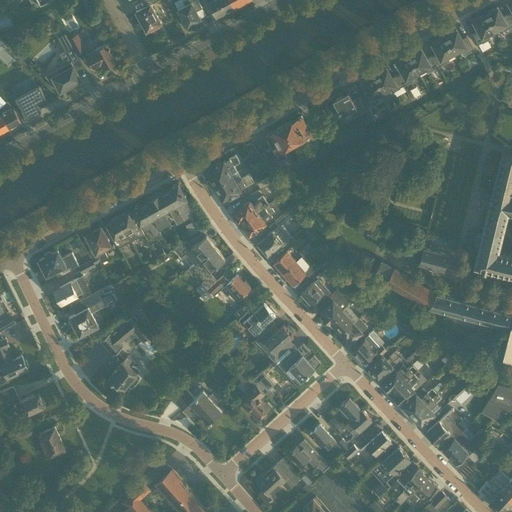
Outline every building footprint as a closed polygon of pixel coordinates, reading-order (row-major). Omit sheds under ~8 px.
[(136,11),(143,23),(147,30),(149,29),(151,32),(160,26),(158,24),(161,22),(151,4),(157,0),(142,0),(145,6),(136,11)] [(178,9),(187,26),(201,18),(197,11),(202,7),(198,0),(182,0),(183,0),(185,5),(178,9)] [(226,12),(219,0),(207,0),(208,2),(216,17),(226,12)] [(219,0),(226,12),(235,7),(230,0),(219,0)] [(486,14),(494,30),(501,27),(504,30),(511,25),(511,20),(508,13),(503,16),(497,7),(487,12),(488,13),(486,14)] [(478,30),(473,33),(479,44),(489,38),(488,34),(494,30),(486,14),(484,15),(483,15),(473,20),(478,30)] [(445,37),(453,53),(460,50),(464,54),(474,48),(467,36),(462,39),(456,29),(446,35),(447,36),(445,37)] [(65,50),(72,46),(65,33),(58,37),(65,50)] [(77,53),(85,49),(77,34),(69,38),(77,53)] [(453,53),(445,37),(443,38),(442,37),(432,43),(437,52),(432,55),(438,67),(440,71),(444,69),(441,65),(448,61),(447,57),(453,53)] [(87,54),(94,67),(101,63),(104,67),(117,60),(107,42),(94,50),(87,54)] [(438,67),(432,55),(427,58),(421,49),(411,54),(412,55),(410,56),(419,73),(425,69),(428,73),(438,67)] [(419,73),(410,56),(408,57),(407,57),(397,62),(402,72),(397,75),(403,86),(414,80),(413,76),(419,73)] [(55,86),(56,85),(60,93),(82,81),(71,61),(45,75),(55,86)] [(403,86),(397,75),(392,77),(386,68),(376,73),(377,74),(375,75),(384,92),(389,89),(393,92),(403,86)] [(384,92),(375,75),(372,77),(372,76),(362,81),(367,91),(361,94),(369,107),(379,101),(378,95),(384,92)] [(34,103),(45,96),(39,84),(15,97),(20,105),(20,104),(22,108),(26,117),(38,110),(34,103)] [(353,99),(349,93),(348,90),(346,92),(345,91),(326,101),(325,100),(325,101),(329,109),(330,108),(329,107),(336,104),(342,115),(342,114),(350,109),(354,116),(354,117),(367,110),(359,95),(353,99)] [(8,100),(0,104),(0,110),(2,113),(10,128),(22,122),(14,107),(8,100)] [(0,133),(10,128),(2,113),(0,110),(0,133)] [(291,121),(283,125),(294,144),(302,139),(301,138),(306,136),(308,140),(321,133),(316,124),(310,127),(307,122),(305,123),(304,121),(301,115),(296,118),(296,119),(291,121)] [(286,148),(294,144),(283,125),(276,129),(277,129),(272,132),(271,132),(266,135),(269,140),(271,142),(268,143),(271,148),(266,152),(271,161),(281,155),(278,151),(285,147),(286,148)] [(246,145),(250,154),(251,155),(257,152),(252,142),(246,145)] [(511,154),(502,152),(500,159),(498,158),(497,162),(499,162),(491,194),(485,192),(484,195),(482,202),(486,203),(485,206),(488,207),(482,234),(477,233),(476,235),(474,234),(474,238),(476,238),(474,245),(479,246),(474,266),(511,275),(511,154)] [(213,183),(214,185),(233,173),(229,167),(239,161),(235,154),(221,162),(220,161),(212,165),(213,167),(207,170),(211,176),(210,178),(210,180),(211,182),(213,183)] [(214,185),(215,186),(215,188),(215,190),(217,192),(220,192),(223,198),(229,194),(230,196),(238,192),(237,190),(250,182),(254,180),(250,173),(237,180),(233,173),(214,185)] [(265,186),(276,179),(273,173),(259,181),(257,182),(260,187),(262,186),(263,187),(265,186)] [(171,187),(166,190),(183,220),(188,216),(180,201),(186,198),(185,197),(186,195),(185,193),(183,193),(178,184),(177,184),(174,184),(172,185),(171,187)] [(279,196),(284,193),(285,192),(282,188),(276,192),(279,196)] [(183,220),(166,190),(161,193),(158,193),(154,195),(163,211),(170,207),(178,222),(183,220)] [(149,200),(144,202),(160,232),(166,229),(162,221),(168,219),(163,211),(154,195),(151,197),(149,200)] [(243,221),(268,203),(262,195),(258,198),(260,200),(253,205),(250,200),(233,211),(234,213),(234,214),(237,218),(238,218),(239,219),(241,218),(243,221)] [(278,202),(276,199),(275,198),(268,203),(243,221),(246,224),(244,226),(245,227),(244,228),(247,232),(248,232),(249,234),(266,222),(262,217),(269,213),(270,215),(275,212),(271,207),(278,202)] [(145,231),(151,227),(155,235),(160,232),(144,202),(139,205),(137,205),(135,206),(134,208),(132,209),(135,213),(145,231)] [(275,221),(279,226),(274,230),(273,230),(257,243),(267,254),(282,242),(285,245),(293,238),(281,224),(288,218),(289,219),(298,211),(293,205),(275,221)] [(116,216),(117,217),(130,239),(135,236),(136,238),(146,233),(145,231),(135,213),(131,215),(129,211),(125,213),(124,211),(116,216)] [(130,239),(117,217),(116,216),(109,220),(110,221),(106,223),(119,247),(131,241),(130,239)] [(192,221),(186,224),(191,234),(197,231),(192,221)] [(96,253),(101,262),(109,258),(104,249),(111,245),(101,226),(91,231),(92,233),(88,236),(87,234),(86,234),(89,239),(83,242),(82,241),(90,257),(96,253)] [(187,251),(197,263),(197,264),(216,247),(206,235),(191,248),(187,251)] [(186,240),(181,243),(175,247),(178,252),(190,246),(186,240)] [(303,256),(309,251),(313,247),(309,242),(299,251),(303,256)] [(202,283),(208,290),(210,288),(218,281),(217,280),(212,274),(210,271),(225,259),(216,247),(197,264),(197,263),(193,266),(205,280),(202,283)] [(449,254),(424,247),(419,263),(444,270),(449,254)] [(162,248),(156,251),(159,258),(166,254),(162,248)] [(57,276),(57,277),(79,265),(72,252),(62,257),(58,250),(51,253),(50,251),(44,254),(45,257),(39,260),(46,274),(54,270),(54,271),(56,270),(59,275),(57,276)] [(283,272),(296,261),(287,250),(274,262),(275,263),(279,267),(278,267),(279,268),(279,267),(283,272)] [(96,253),(90,257),(91,259),(79,266),(82,273),(96,265),(101,262),(96,253)] [(511,313),(459,300),(452,298),(452,296),(448,295),(448,297),(437,294),(381,260),(373,274),(412,298),(408,305),(414,309),(419,302),(427,307),(507,328),(511,313)] [(301,276),(305,279),(305,280),(313,272),(318,268),(314,263),(305,271),(296,261),(283,272),(288,277),(288,278),(292,282),(291,282),(292,282),(293,283),(301,276)] [(318,268),(313,272),(318,278),(328,269),(324,264),(323,264),(323,263),(318,268)] [(237,274),(229,282),(223,275),(217,280),(218,281),(210,288),(208,290),(213,295),(221,288),(227,295),(233,290),(239,297),(242,294),(243,295),(246,295),(250,292),(250,288),(249,287),(250,286),(245,280),(243,281),(237,274)] [(91,292),(83,275),(76,279),(55,290),(61,302),(72,297),(72,298),(76,296),(75,295),(81,292),(83,296),(91,292)] [(301,292),(311,303),(315,299),(318,302),(330,291),(319,279),(316,282),(315,281),(301,292)] [(105,293),(102,288),(70,304),(75,313),(71,316),(69,316),(70,317),(73,323),(73,324),(74,324),(76,327),(75,327),(76,328),(79,334),(80,335),(81,334),(97,325),(97,326),(99,325),(98,324),(89,307),(103,299),(106,305),(116,300),(111,290),(105,293)] [(342,309),(344,307),(350,302),(337,288),(320,303),(325,308),(321,311),(324,315),(323,316),(328,323),(342,310),(342,309)] [(264,301),(258,307),(255,304),(238,319),(241,322),(245,319),(250,324),(248,325),(257,335),(266,326),(264,324),(275,314),(264,301)] [(342,310),(328,323),(332,327),(334,325),(340,332),(352,321),(342,310)] [(379,310),(372,317),(378,324),(386,317),(379,310)] [(147,326),(135,311),(125,319),(127,322),(118,330),(125,338),(134,330),(137,334),(147,326)] [(353,322),(352,321),(340,332),(347,339),(348,337),(352,341),(367,327),(363,322),(359,317),(353,322)] [(502,359),(511,361),(511,318),(503,355),(502,359)] [(274,361),(275,360),(284,351),(280,346),(294,334),(291,331),(293,330),(288,324),(286,326),(284,323),(276,330),(271,325),(255,340),(261,346),(267,341),(274,349),(268,354),(274,361)] [(205,332),(212,339),(219,332),(213,325),(205,332)] [(123,346),(110,332),(100,340),(113,355),(123,346)] [(382,354),(387,350),(381,344),(379,346),(368,334),(352,349),(363,361),(373,352),(378,358),(382,354)] [(14,374),(15,375),(20,373),(20,371),(28,368),(27,366),(29,365),(26,360),(24,360),(22,355),(13,359),(7,347),(9,345),(6,338),(0,340),(0,359),(4,369),(2,370),(5,378),(14,374)] [(293,344),(284,351),(275,360),(279,364),(277,366),(283,372),(285,371),(292,379),(297,374),(302,380),(307,377),(306,375),(314,368),(315,369),(321,362),(314,354),(307,360),(303,355),(310,349),(303,342),(297,347),(294,343),(294,342),(293,343),(293,344)] [(387,360),(382,354),(378,358),(368,366),(374,373),(376,371),(381,376),(392,365),(395,369),(405,360),(396,350),(389,356),(390,357),(387,360)] [(413,352),(405,359),(408,362),(416,355),(413,352)] [(139,371),(140,370),(139,369),(137,367),(136,366),(134,364),(132,364),(135,360),(128,354),(110,376),(110,377),(108,379),(115,385),(117,382),(124,389),(128,384),(130,386),(129,387),(130,387),(131,387),(133,386),(135,385),(137,383),(137,382),(139,379),(139,378),(135,376),(137,373),(139,370),(139,371)] [(425,362),(417,369),(395,390),(397,393),(394,395),(395,396),(396,398),(398,400),(400,401),(401,402),(418,386),(420,384),(416,379),(429,367),(425,362)] [(413,364),(407,369),(403,364),(383,382),(384,384),(384,385),(387,388),(388,388),(389,389),(392,387),(395,390),(417,369),(413,364)] [(250,410),(258,419),(261,416),(262,416),(266,413),(266,411),(269,408),(260,398),(264,394),(243,371),(237,376),(250,391),(246,395),(249,397),(243,403),(245,405),(245,406),(249,410),(250,410)] [(439,381),(432,388),(436,392),(443,386),(439,381)] [(511,385),(499,382),(482,411),(497,420),(500,407),(511,410),(511,421),(511,428),(511,385)] [(0,402),(15,396),(10,386),(0,391),(0,402)] [(195,397),(190,392),(185,387),(173,398),(182,409),(187,415),(196,407),(209,421),(208,422),(209,423),(212,420),(222,411),(216,404),(218,400),(212,394),(209,396),(203,390),(195,397)] [(410,411),(413,414),(436,392),(432,388),(428,392),(424,387),(403,405),(405,406),(404,409),(405,411),(407,412),(409,412),(410,411)] [(18,409),(20,408),(24,415),(27,414),(28,415),(46,406),(39,391),(15,403),(18,409)] [(429,408),(436,402),(441,397),(436,392),(413,414),(415,417),(414,420),(415,422),(417,423),(419,423),(421,424),(434,413),(429,408)] [(352,419),(362,410),(349,396),(345,401),(344,401),(341,404),(340,405),(352,419)] [(350,447),(354,443),(353,443),(363,434),(359,430),(371,419),(363,409),(362,410),(352,419),(350,421),(345,425),(354,435),(346,442),(350,447)] [(456,424),(446,413),(439,418),(427,431),(438,442),(456,425),(456,424)] [(334,417),(328,422),(337,432),(343,427),(334,417)] [(463,417),(456,424),(456,425),(461,430),(469,423),(463,417)] [(336,441),(320,423),(315,428),(311,431),(310,433),(321,445),(327,440),(332,445),(336,441)] [(21,439),(34,433),(30,425),(17,431),(21,439)] [(40,433),(43,440),(50,455),(65,448),(61,439),(55,426),(40,433)] [(382,430),(363,448),(361,450),(366,455),(373,449),(377,454),(391,441),(382,430)] [(472,442),(461,430),(451,439),(442,448),(456,462),(468,451),(465,448),(472,442)] [(303,446),(301,448),(297,444),(288,452),(301,465),(305,461),(310,467),(316,461),(324,469),(322,471),(323,471),(330,465),(304,437),(304,438),(306,440),(301,444),(303,446)] [(346,442),(342,437),(336,443),(344,452),(350,447),(346,442)] [(354,443),(350,447),(344,452),(349,458),(359,449),(354,443)] [(377,465),(384,473),(381,476),(386,482),(401,468),(400,467),(410,458),(398,445),(384,459),(384,458),(377,465)] [(474,461),(481,455),(475,449),(468,456),(474,461)] [(288,489),(296,481),(301,477),(294,470),(295,470),(283,456),(278,461),(278,460),(277,461),(277,462),(270,468),(273,471),(269,474),(268,472),(264,476),(262,473),(255,479),(264,489),(263,491),(262,490),(259,493),(267,502),(272,498),(268,494),(282,483),(288,489)] [(475,468),(471,464),(469,462),(460,472),(465,478),(475,468)] [(407,496),(408,497),(427,476),(417,466),(411,473),(406,469),(397,479),(405,487),(403,490),(409,495),(407,496)] [(204,511),(207,510),(185,485),(171,469),(156,482),(180,510),(182,511),(204,511)] [(499,470),(490,480),(511,498),(511,480),(511,479),(510,480),(499,470)] [(427,476),(408,497),(413,502),(420,495),(428,503),(430,500),(432,499),(441,489),(427,476)] [(153,489),(145,480),(122,501),(128,507),(122,511),(154,511),(143,500),(153,489)] [(511,502),(511,498),(490,480),(488,482),(492,486),(484,496),(500,511),(506,511),(511,507),(509,506),(511,502)] [(430,500),(435,505),(441,511),(443,511),(453,502),(441,489),(432,499),(430,500)] [(301,511),(320,511),(323,509),(313,498),(302,508),(304,510),(301,511)] [(376,501),(370,506),(376,511),(385,511),(386,511),(376,501)]
